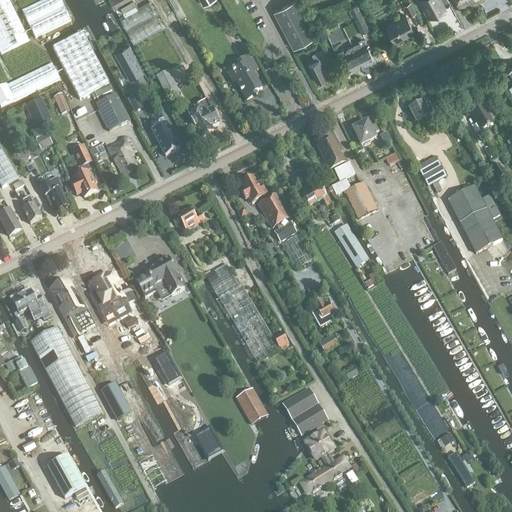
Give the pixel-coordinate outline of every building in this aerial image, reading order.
[(8,0),(0,0),(0,54),(1,55),(29,42),(8,0)] [(36,38),(71,22),(60,0),(45,0),(22,11),(36,38)] [(109,0),(115,9),(121,6),(131,0),(109,0)] [(121,6),(126,14),(126,15),(138,8),(133,0),(131,0),(121,6)] [(295,0),(274,11),(294,49),(316,37),(296,0),(295,0)] [(422,0),(429,11),(432,16),(433,15),(435,18),(445,12),(444,10),(445,9),(440,0),(422,0)] [(150,1),(138,8),(126,15),(126,14),(119,18),(134,45),(164,28),(150,1)] [(409,17),(416,13),(411,2),(404,6),(409,17)] [(361,33),(369,29),(357,5),(350,8),(361,33)] [(405,14),(386,25),(396,44),(403,39),(402,38),(407,35),(408,37),(415,33),(405,14)] [(80,100),(109,85),(82,34),(53,49),(80,100)] [(353,45),(363,66),(374,60),(367,46),(366,47),(361,39),(358,40),(359,42),(353,45)] [(144,72),(129,45),(115,53),(130,80),(144,72)] [(352,71),(363,66),(353,45),(346,49),(347,50),(345,51),(344,50),(336,53),(339,60),(345,57),(352,71)] [(315,61),(308,64),(317,82),(328,76),(322,64),(328,61),(322,49),(312,54),(315,61)] [(263,90),(253,74),(259,71),(250,56),(235,65),(238,69),(227,75),(233,84),(236,83),(247,102),(253,99),(251,97),(256,94),(257,97),(258,96),(256,94),(263,90)] [(7,86),(14,102),(37,91),(37,92),(60,80),(52,64),(7,86)] [(511,65),(501,72),(511,89),(511,65)] [(180,94),(168,72),(157,77),(168,100),(180,94)] [(0,89),(0,107),(0,108),(14,102),(7,86),(0,89)] [(62,115),(69,112),(62,95),(54,98),(62,115)] [(109,132),(130,122),(117,95),(96,105),(109,132)] [(135,96),(128,100),(135,113),(142,109),(135,96)] [(470,115),(477,126),(472,129),(476,135),(481,132),(481,133),(494,125),(492,121),(494,120),(482,100),(475,104),(478,110),(470,115)] [(34,104),(26,107),(36,127),(44,123),(49,121),(40,101),(34,104)] [(194,110),(188,113),(201,139),(214,132),(213,129),(220,125),(212,111),(216,110),(213,104),(209,105),(207,101),(193,107),(194,110)] [(410,110),(417,124),(427,118),(430,124),(437,120),(435,116),(428,103),(423,106),(422,103),(410,110)] [(368,123),(353,130),(362,146),(376,139),(374,135),(379,132),(375,125),(370,128),(368,123)] [(166,158),(180,150),(166,124),(152,131),(166,158)] [(385,147),(392,144),(387,133),(380,136),(385,147)] [(41,138),(42,142),(46,150),(51,148),(46,136),(41,138)] [(126,138),(107,148),(124,180),(140,172),(132,156),(136,154),(126,138)] [(322,155),(325,156),(332,170),(345,164),(333,140),(318,147),(322,155)] [(19,178),(0,147),(0,184),(2,189),(19,178)] [(85,199),(98,193),(94,186),(96,185),(94,180),(92,181),(88,173),(91,171),(88,165),(92,164),(84,147),(74,152),(81,168),(78,169),(81,175),(75,178),(77,183),(71,185),(76,195),(81,192),(85,199)] [(95,149),(89,152),(92,158),(98,155),(95,149)] [(389,166),(399,160),(395,155),(386,160),(389,166)] [(436,158),(418,168),(428,187),(446,177),(436,158)] [(355,176),(349,164),(334,171),(340,183),(355,176)] [(499,164),(492,169),(499,181),(506,177),(499,164)] [(107,172),(101,175),(104,182),(110,179),(107,172)] [(261,205),(258,206),(273,231),(291,220),(276,195),(270,199),(263,188),(260,190),(253,177),(241,184),(245,191),(241,193),(246,202),(249,200),(252,206),(259,202),(261,205)] [(70,207),(63,194),(61,190),(63,189),(58,179),(45,184),(42,178),(36,181),(44,197),(50,195),(58,212),(70,207)] [(22,181),(12,187),(15,192),(25,187),(22,181)] [(336,197),(351,190),(346,181),(332,188),(336,197)] [(345,193),(359,220),(378,211),(364,183),(345,193)] [(325,193),(321,188),(303,198),(309,208),(323,201),(327,207),(331,205),(325,193)] [(503,242),(474,188),(448,202),(477,255),(503,242)] [(491,195),(483,199),(493,219),(501,215),(491,195)] [(27,209),(22,211),(31,226),(42,219),(38,211),(41,209),(36,199),(32,201),(30,198),(23,202),(27,209)] [(10,209),(0,214),(0,222),(9,238),(22,230),(10,209)] [(241,220),(247,216),(243,209),(237,212),(241,220)] [(195,219),(190,210),(177,217),(187,233),(199,225),(204,221),(201,216),(195,219)] [(329,226),(341,219),(337,213),(325,220),(329,226)] [(291,238),(297,234),(290,223),(288,225),(278,231),(274,233),(280,244),(281,243),(286,241),(291,238)] [(367,262),(346,227),(335,234),(357,268),(367,262)] [(441,244),(433,248),(448,275),(455,271),(441,244)] [(177,275),(168,258),(157,265),(157,266),(146,273),(148,277),(136,283),(145,299),(166,288),(172,298),(185,290),(182,285),(182,284),(181,284),(176,275),(177,275)] [(289,346),(282,333),(272,338),(241,286),(239,288),(224,262),(214,268),(216,271),(207,277),(219,300),(257,364),(289,346)] [(115,272),(99,281),(104,290),(99,292),(108,310),(117,305),(120,310),(135,302),(128,288),(127,288),(124,283),(125,283),(120,274),(117,276),(115,272)] [(374,274),(369,277),(373,283),(378,280),(374,274)] [(36,320),(47,315),(39,299),(35,301),(30,292),(21,297),(29,312),(31,311),(36,320)] [(29,312),(21,297),(12,302),(17,312),(13,314),(16,319),(29,312)] [(75,298),(60,307),(65,317),(69,314),(73,323),(67,326),(74,337),(76,336),(77,338),(75,340),(82,353),(91,348),(84,335),(96,329),(85,309),(82,311),(75,298)] [(314,304),(318,311),(323,320),(330,315),(334,313),(329,304),(325,307),(322,300),(314,304)] [(22,319),(15,323),(20,334),(27,330),(22,319)] [(29,343),(72,420),(76,428),(103,413),(57,328),(29,343)] [(324,352),(336,344),(332,337),(320,345),(324,352)] [(166,353),(154,360),(161,372),(163,371),(166,376),(164,378),(169,386),(181,380),(166,353)] [(19,373),(28,389),(37,383),(29,368),(27,369),(22,358),(15,362),(21,372),(19,373)] [(13,361),(5,366),(10,374),(17,371),(18,370),(14,362),(13,361)] [(102,393),(101,393),(102,394),(116,421),(117,422),(118,421),(117,420),(130,413),(115,387),(103,394),(102,393)] [(283,405),(302,437),(328,421),(309,390),(283,405)] [(268,417),(253,391),(237,400),(252,426),(268,417)] [(210,428),(195,437),(208,461),(223,453),(210,428)] [(333,451),(323,434),(305,444),(316,461),(320,458),(327,468),(335,463),(334,462),(332,463),(329,458),(331,457),(329,453),(333,451)] [(443,438),(446,445),(454,442),(451,434),(443,438)] [(26,453),(35,448),(33,443),(23,448),(26,453)] [(275,475),(279,479),(298,456),(294,452),(275,475)] [(456,454),(449,459),(467,489),(475,484),(456,454)] [(69,457),(48,469),(65,500),(86,489),(69,457)] [(335,463),(327,468),(321,471),(320,470),(312,475),(313,476),(300,484),(307,495),(312,492),(313,493),(321,488),(320,487),(333,479),(334,480),(342,475),(341,474),(350,469),(343,458),(335,463)] [(17,494),(4,469),(0,471),(0,484),(8,499),(17,494)]
